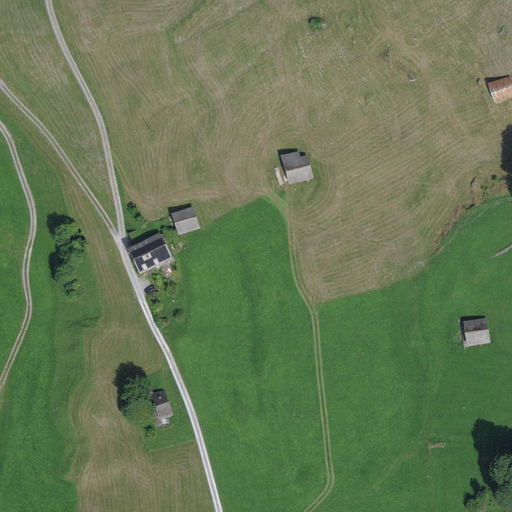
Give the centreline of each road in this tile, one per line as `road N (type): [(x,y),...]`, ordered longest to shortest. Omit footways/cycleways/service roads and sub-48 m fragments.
road 1 (track): [(0,126),(34,219),(25,276),(29,317),(0,389)]
road 2 (track): [(124,252),(46,134),(0,84)]
